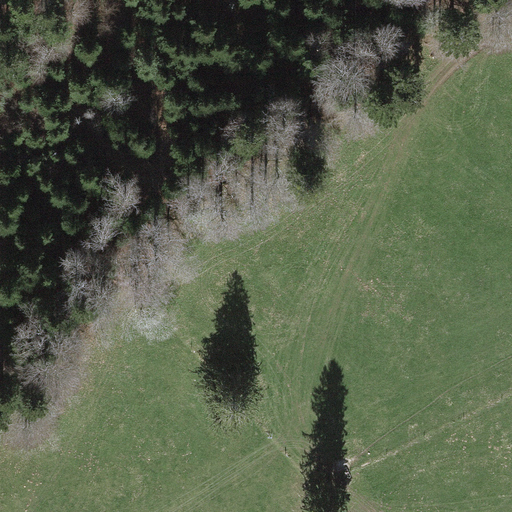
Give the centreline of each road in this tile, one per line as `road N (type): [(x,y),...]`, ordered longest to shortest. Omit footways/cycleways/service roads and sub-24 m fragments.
road 1 (track): [(399,135),(285,443),(178,511)]
road 2 (track): [(399,135),(436,78),(511,19)]
